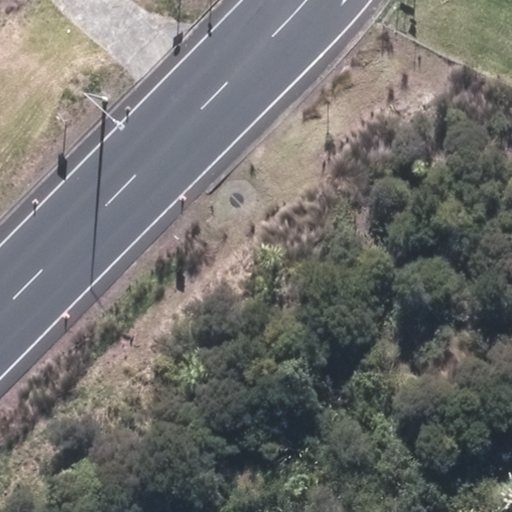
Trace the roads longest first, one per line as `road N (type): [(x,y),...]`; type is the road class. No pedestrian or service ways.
road 1 (motorway): [(0,297),(286,25),(301,0)]
road 2 (track): [(87,0),(208,95)]
